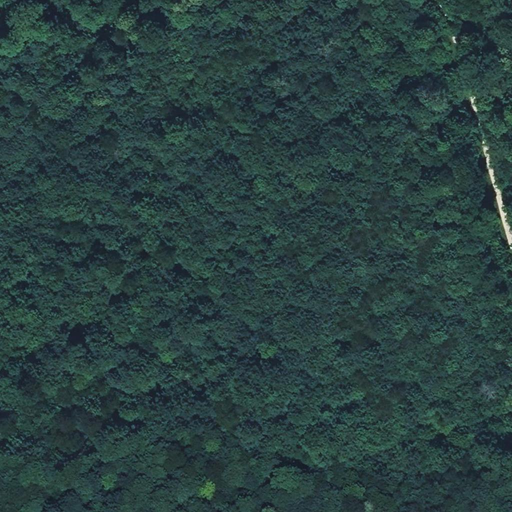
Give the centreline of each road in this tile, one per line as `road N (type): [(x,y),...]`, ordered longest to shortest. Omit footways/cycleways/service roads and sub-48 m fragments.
road 1 (track): [(307,0),(246,110),(176,180),(0,269)]
road 2 (track): [(432,0),(511,244)]
road 3 (track): [(176,0),(140,47),(0,97)]
road 4 (track): [(140,0),(0,12)]
